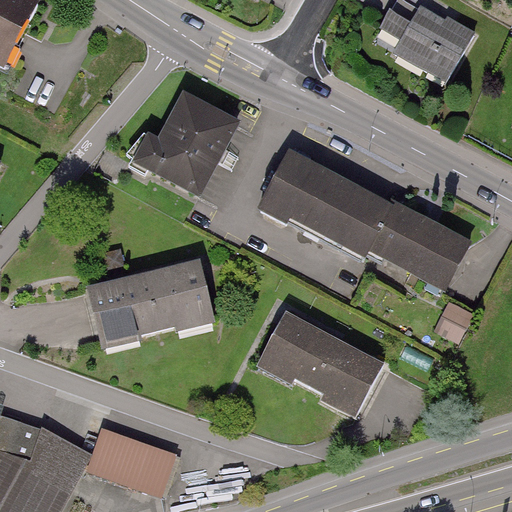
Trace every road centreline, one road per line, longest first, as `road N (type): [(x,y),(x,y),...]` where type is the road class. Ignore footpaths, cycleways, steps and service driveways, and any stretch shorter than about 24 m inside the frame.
road 1 (residential): [(0,254),(181,33)]
road 2 (secondary): [(276,81),(511,201)]
road 3 (primary): [(338,511),(511,459)]
